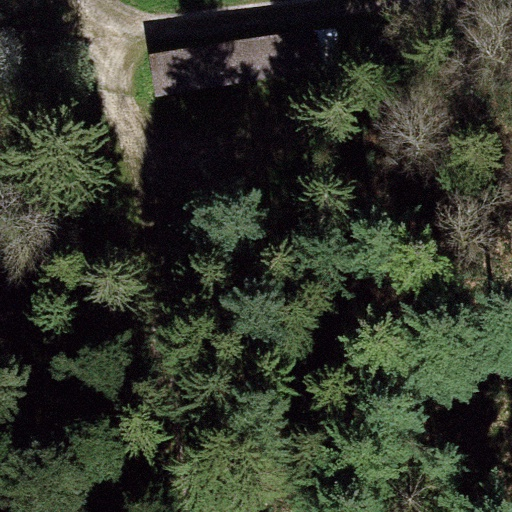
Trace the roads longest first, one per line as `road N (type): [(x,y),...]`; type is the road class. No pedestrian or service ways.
road 1 (track): [(147,46),(163,363),(185,511)]
road 2 (track): [(333,0),(147,46)]
road 3 (track): [(0,48),(147,46)]
